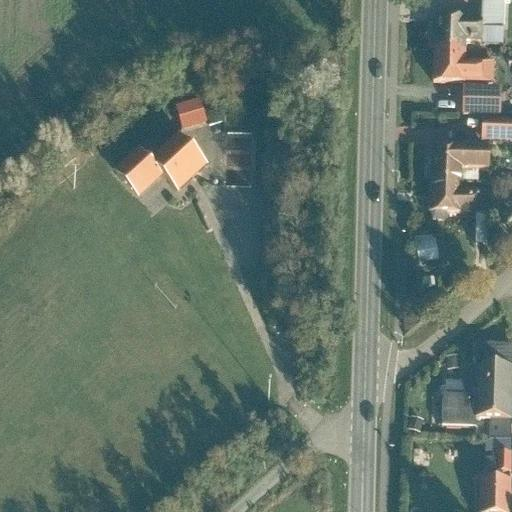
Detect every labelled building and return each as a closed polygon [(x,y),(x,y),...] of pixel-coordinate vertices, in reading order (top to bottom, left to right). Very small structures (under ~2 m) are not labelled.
[(501,30),(501,7),(480,6),(480,21),(480,29),(501,30)] [(480,21),(419,20),(418,51),(461,53),(462,42),(479,43),(480,29),(480,21)] [(418,51),(416,89),(483,89),(482,68),(460,66),(461,53),(418,51)] [(509,76),(508,67),(482,68),(483,89),(492,89),(491,77),(509,76)] [(183,105),(187,130),(214,126),(210,100),(183,105)] [(511,123),(477,125),(478,144),(511,142),(511,123)] [(231,134),(231,183),(260,183),(260,134),(231,134)] [(207,166),(180,137),(159,157),(164,176),(180,191),(207,166)] [(159,157),(149,147),(118,175),(139,198),(164,176),(159,157)] [(490,153),(432,152),(432,184),(462,185),(463,175),(489,175),(490,153)] [(444,224),(446,217),(498,217),(498,196),(462,195),(462,185),(432,184),(431,216),(433,224),(444,224)] [(422,263),(444,262),(442,236),(420,237),(422,263)] [(511,349),(473,348),(471,402),(433,400),(431,434),(469,436),(470,429),(484,429),(483,444),(506,446),(511,349)] [(508,461),(491,461),(492,480),(508,479),(508,461)] [(506,511),(506,489),(472,490),(472,511),(506,511)]
